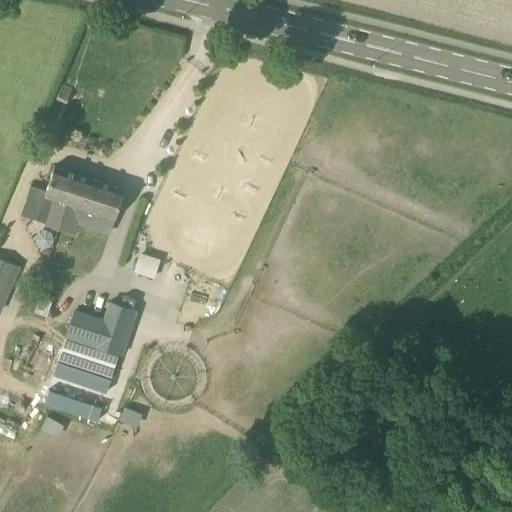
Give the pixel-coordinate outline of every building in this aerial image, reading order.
[(67,203),(77,174),(54,166),(33,219),(58,228),(58,226),(66,202),(67,203)] [(113,219),(124,189),(77,174),(67,203),(66,202),(58,226),(58,228),(74,234),(84,209),(113,219)] [(138,256),(134,271),(154,277),(159,263),(138,256)] [(0,311),(19,266),(0,257),(0,311)] [(121,352),(134,310),(110,302),(105,321),(74,311),(66,335),(121,352)] [(46,375),(60,346),(33,333),(30,339),(35,341),(24,365),(46,375)]
